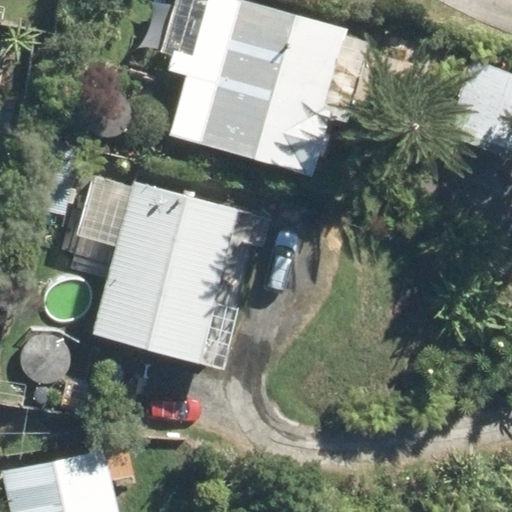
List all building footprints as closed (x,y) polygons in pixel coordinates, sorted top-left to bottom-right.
[(207,2),(167,141),(309,182),(325,127),(343,132),(367,48),(207,2)] [(511,81),(471,66),(442,141),(511,167),(511,81)] [(50,148),(35,214),(64,220),(78,152),(50,148)] [(130,187),(87,341),(207,374),(242,249),(228,244),(236,217),(130,187)] [(115,511),(102,446),(0,467),(0,468),(9,511),(115,511)]
